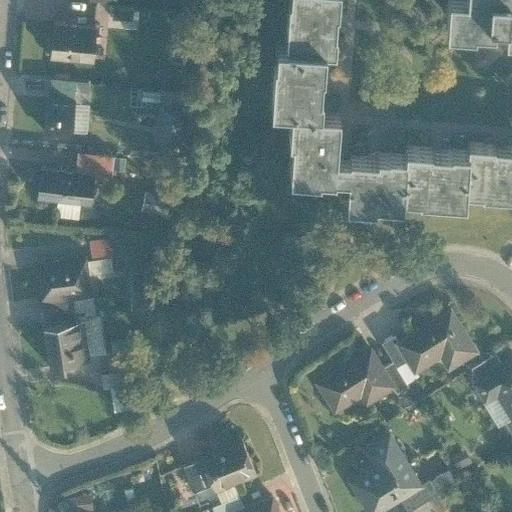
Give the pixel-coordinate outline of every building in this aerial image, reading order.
[(511,146),(473,143),(472,154),(405,149),(403,157),(377,155),(378,162),(335,161),(337,118),(320,117),(326,56),(334,57),(339,0),(288,0),(284,47),(272,47),(267,113),(288,113),(285,143),(288,143),(285,181),(317,182),(317,180),(332,180),(332,179),(345,179),(342,209),(373,211),(374,205),(402,207),(403,199),(466,205),(467,196),(511,199),(511,146)] [(511,0),(442,0),(441,13),(502,16),(501,24),(511,25),(511,0)] [(140,25),(141,6),(112,5),(111,24),(140,25)] [(97,23),(55,21),(53,54),(95,56),(97,23)] [(49,76),(48,96),(74,97),(75,77),(49,76)] [(74,97),(48,96),(46,133),(73,134),(74,97)] [(74,146),(73,167),(110,168),(110,148),(74,146)] [(96,172),(42,168),(40,197),(93,202),(96,172)] [(145,185),(139,200),(161,209),(167,194),(145,185)] [(88,255),(35,263),(40,301),(43,300),(74,296),(93,293),(88,255)] [(74,296),(43,300),(46,322),(78,318),(74,296)] [(451,306),(398,340),(418,371),(440,357),(447,369),(478,351),(451,306)] [(46,322),(44,323),(51,363),(91,357),(85,316),(78,318),(46,322)] [(405,379),(418,371),(398,340),(394,333),(381,341),(393,359),(405,379)] [(371,347),(314,382),(333,411),(359,395),(364,404),(396,386),(383,366),(371,347)] [(483,373),(500,362),(494,352),(470,367),(478,379),(484,376),(483,373)] [(511,354),(500,362),(483,373),(484,376),(511,420),(511,354)] [(393,359),(383,366),(396,386),(399,390),(408,384),(405,379),(393,359)] [(347,480),(366,511),(378,511),(400,498),(422,485),(389,431),(361,448),(372,465),(347,480)] [(254,468),(238,432),(198,449),(199,451),(210,478),(213,485),(254,468)] [(210,478),(199,451),(181,459),(192,485),(210,478)] [(400,498),(408,511),(438,493),(431,479),(422,485),(400,498)] [(224,508),(241,501),(236,489),(210,500),(214,511),(220,511),(224,510),(224,508)] [(279,511),(270,489),(241,501),(224,508),(224,510),(225,511),(279,511)] [(66,491),(67,503),(88,502),(87,490),(66,491)] [(433,511),(446,505),(438,493),(408,511),(409,511),(433,511)]
